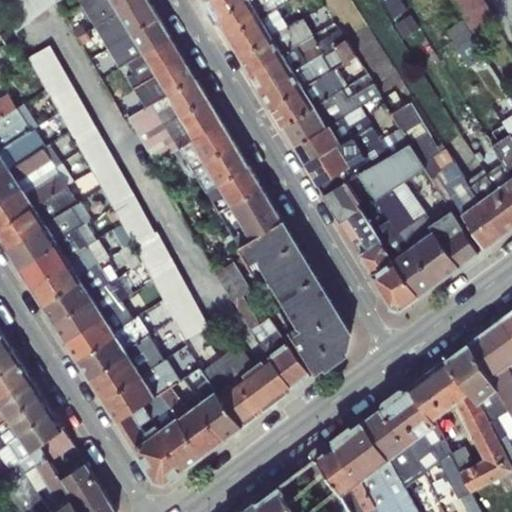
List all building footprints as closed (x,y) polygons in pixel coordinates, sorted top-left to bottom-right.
[(11,0),(5,6),(17,32),(56,0),(11,0)] [(80,0),(95,25),(120,11),(113,0),(80,0)] [(140,0),(113,0),(120,11),(140,0)] [(161,17),(150,0),(140,0),(120,11),(134,33),(161,17)] [(208,0),(219,17),(249,0),(208,0)] [(252,0),(249,0),(219,17),(230,36),(262,16),(252,0)] [(252,0),(262,16),(289,1),(290,0),(252,0)] [(486,0),(453,0),(457,5),(462,14),(465,18),(475,35),(499,21),(486,0)] [(262,16),(274,35),(281,30),(300,19),(289,1),(262,16)] [(454,19),(462,14),(457,5),(448,10),(454,19)] [(95,25),(121,67),(128,62),(145,52),(134,33),(120,11),(95,25)] [(300,19),(281,30),(286,39),(309,25),(314,34),(319,33),(308,14),(300,19)] [(274,35),(262,16),(230,36),(242,55),(274,35)] [(173,36),(161,17),(134,33),(145,52),(173,36)] [(487,56),(475,35),(465,18),(447,29),(469,67),(487,56)] [(83,23),(73,28),(83,44),(92,39),(83,23)] [(286,39),(281,30),(274,35),(284,52),(314,34),(309,25),(286,39)] [(314,34),(284,52),(284,53),(294,70),(323,53),(335,46),(348,39),(342,27),(318,42),(314,34)] [(357,55),(368,47),(358,32),(348,38),(357,55)] [(284,52),(274,35),(242,55),(252,72),(284,53),(284,52)] [(185,56),(173,36),(145,52),(158,73),(185,56)] [(348,38),(348,39),(335,46),(345,63),(348,61),(357,55),(348,38)] [(51,44),(29,57),(113,206),(122,223),(131,239),(143,261),(149,271),(181,329),(187,338),(210,326),(158,230),(156,231),(51,44)] [(368,47),(357,55),(363,64),(374,57),(368,47)] [(128,62),(152,102),(170,93),(158,73),(145,52),(128,62)] [(294,70),(284,53),(252,72),(262,89),(294,70)] [(333,69),(323,53),(294,70),(304,87),(333,69)] [(363,64),(357,55),(348,61),(350,63),(349,64),(355,74),(365,67),(363,64)] [(198,77),(185,56),(158,73),(170,93),(198,77)] [(315,105),(348,86),(336,67),(333,69),(304,87),(305,88),(315,105)] [(304,87),(294,70),(262,89),(273,106),(305,88),(304,87)] [(211,99),(198,77),(170,93),(183,115),(211,99)] [(331,124),(361,105),(382,93),(375,82),(354,95),(348,86),(315,105),(316,106),(327,126),(331,124)] [(0,117),(17,107),(9,92),(5,86),(4,83),(0,85),(0,117)] [(315,105),(305,88),(273,106),(284,126),(316,106),(315,105)] [(152,102),(180,147),(193,139),(196,138),(183,115),(170,93),(152,102)] [(225,122),(211,99),(183,115),(196,138),(225,122)] [(480,200),(468,182),(446,149),(444,150),(412,101),(393,112),(404,131),(412,142),(427,167),(453,209),(454,209),(481,252),(486,248),(462,213),(480,200)] [(0,148),(0,149),(33,128),(39,124),(25,102),(17,107),(0,117),(0,148)] [(180,147),(152,102),(129,117),(157,162),(174,152),(180,147)] [(355,136),(373,125),(361,105),(331,124),(342,143),(355,136)] [(327,126),(316,106),(284,126),(296,145),(327,126)] [(471,113),(456,123),(467,139),(482,129),(471,113)] [(511,115),(503,122),(504,123),(511,134),(511,115)] [(238,143),(225,122),(196,138),(193,139),(207,162),(238,143)] [(511,134),(504,123),(489,133),(496,143),(493,145),(501,157),(511,173),(511,134)] [(331,124),(327,126),(296,145),(306,163),(339,144),(342,143),(331,124)] [(412,142),(404,131),(382,143),(373,125),(355,136),(372,166),(412,142)] [(12,168),(45,147),(33,128),(0,149),(12,168)] [(351,165),(319,184),(324,194),(347,181),(360,173),(372,166),(355,136),(342,143),(339,144),(351,165)] [(207,162),(193,139),(180,147),(195,173),(212,201),(225,193),(219,183),(207,162)] [(427,167),(412,142),(372,166),(360,173),(378,199),(391,218),(412,246),(435,230),(430,225),(433,223),(405,180),(427,167)] [(251,164),(238,143),(207,162),(219,183),(251,164)] [(351,165),(339,144),(306,163),(319,184),(351,165)] [(36,205),(68,184),(64,177),(45,147),(12,168),(24,186),(36,205)] [(195,173),(180,147),(174,152),(188,176),(195,173)] [(0,149),(0,175),(12,168),(0,149)] [(485,170),(496,188),(511,176),(511,173),(501,157),(485,170)] [(233,205),(264,186),(251,164),(219,183),(225,193),(233,205)] [(12,168),(0,175),(0,201),(24,186),(12,168)] [(480,200),(496,188),(485,170),(468,182),(480,200)] [(64,177),(68,184),(73,182),(68,174),(64,177)] [(511,176),(496,188),(511,209),(511,176)] [(359,202),(361,201),(347,181),(324,194),(393,306),(404,308),(421,295),(395,259),(375,228),(359,202)] [(46,221),(56,216),(80,202),(68,184),(36,205),(46,221)] [(24,186),(0,201),(0,227),(36,205),(24,186)] [(253,239),(284,219),(264,186),(233,205),(240,218),(248,231),(253,239)] [(480,200),(503,235),(511,228),(511,209),(496,188),(480,200)] [(486,248),(503,235),(480,200),(462,213),(486,248)] [(36,205),(0,227),(0,235),(7,247),(46,221),(36,205)] [(114,229),(122,223),(113,206),(104,211),(114,229)] [(58,239),(77,227),(91,219),(84,208),(60,222),(56,216),(46,221),(58,239)] [(411,247),(438,282),(471,258),(481,252),(454,209),(453,209),(433,223),(430,225),(435,230),(412,246),(411,247)] [(248,231),(240,218),(226,226),(234,239),(248,231)] [(411,247),(412,246),(391,218),(375,228),(395,259),(411,247)] [(300,326),(336,304),(284,219),(253,239),(240,246),(254,270),(262,265),(300,326)] [(46,221),(7,247),(20,267),(60,243),(58,239),(46,221)] [(131,239),(122,223),(114,229),(112,230),(121,245),(131,239)] [(68,256),(87,245),(77,227),(58,239),(60,243),(68,256)] [(60,243),(20,267),(29,281),(68,256),(60,243)] [(132,267),(141,262),(130,243),(120,249),(131,268),(132,267)] [(80,273),(98,262),(87,245),(68,256),(80,273)] [(395,259),(421,295),(438,282),(411,247),(395,259)] [(68,256),(29,281),(40,298),(80,273),(68,256)] [(234,301),(244,295),(252,290),(234,260),(216,271),(234,301)] [(149,271),(143,261),(141,262),(132,267),(139,277),(149,271)] [(92,293),(110,282),(98,262),(80,273),(92,293)] [(80,273),(40,298),(53,318),(92,293),(80,273)] [(104,311),(123,299),(116,289),(121,286),(116,278),(110,282),(92,293),(104,311)] [(92,293),(53,318),(64,336),(104,311),(92,293)] [(234,301),(251,328),(260,323),(244,295),(234,301)] [(115,329),(134,317),(123,299),(104,311),(115,329)] [(291,331),(317,373),(326,366),(329,369),(350,352),(348,350),(350,348),(353,332),(336,304),(300,326),(291,331)] [(104,311),(64,336),(76,354),(115,329),(104,311)] [(511,311),(501,320),(511,335),(511,311)] [(127,348),(151,333),(139,314),(134,317),(115,329),(127,348)] [(257,338),(271,359),(272,358),(291,345),(270,316),(260,323),(251,328),(257,338)] [(471,342),(493,377),(502,371),(511,362),(511,335),(501,320),(471,342)] [(0,351),(11,344),(0,325),(0,351)] [(115,329),(76,354),(88,373),(127,348),(115,329)] [(189,342),(187,338),(181,329),(163,340),(171,353),(189,342)] [(143,373),(153,367),(166,359),(151,333),(127,348),(143,373)] [(493,377),(471,342),(449,359),(470,391),(479,403),(480,402),(498,388),(499,388),(493,377)] [(239,343),(203,369),(218,389),(222,395),(238,382),(258,368),(239,343)] [(0,375),(22,360),(11,344),(0,351),(0,375)] [(291,345),(272,358),(294,388),(312,374),(291,345)] [(127,348),(88,373),(105,400),(145,377),(143,373),(127,348)] [(190,374),(201,366),(194,355),(178,365),(185,377),(190,374)] [(238,382),(261,413),(294,388),(272,358),(271,359),(258,368),(238,382)] [(470,391),(449,359),(412,388),(435,418),(457,401),(470,391)] [(0,399),(33,378),(22,360),(0,375),(0,399)] [(145,377),(157,395),(171,386),(179,381),(170,365),(157,374),(153,367),(143,373),(145,377)] [(207,397),(218,389),(203,369),(201,366),(190,374),(207,397)] [(504,375),(502,371),(493,377),(499,388),(498,388),(511,410),(511,411),(511,374),(511,372),(504,375)] [(145,377),(105,400),(118,420),(134,410),(158,396),(157,395),(145,377)] [(45,395),(33,378),(0,399),(0,401),(10,417),(45,395)] [(238,382),(222,395),(244,425),(261,413),(238,382)] [(189,411),(171,386),(157,395),(158,396),(134,410),(150,436),(158,430),(179,415),(181,417),(189,411)] [(438,423),(435,418),(412,388),(410,389),(405,386),(404,386),(402,386),(401,386),(385,399),(384,399),(384,400),(383,402),(384,405),(381,407),(409,445),(438,423)] [(511,410),(498,388),(480,402),(486,409),(501,439),(508,434),(498,416),(511,410)] [(207,397),(201,402),(228,438),(244,425),(222,395),(218,389),(207,397)] [(470,391),(457,401),(485,458),(475,463),(455,423),(441,429),(472,491),(499,477),(511,470),(511,462),(501,439),(486,409),(480,402),(479,403),(470,391)] [(21,434),(53,409),(45,395),(10,417),(21,434)] [(0,401),(0,423),(10,417),(0,401)] [(189,411),(181,417),(206,454),(228,438),(201,402),(189,411)] [(364,420),(391,458),(409,445),(381,407),(364,420)] [(41,447),(66,428),(53,409),(21,434),(33,452),(41,447)] [(167,483),(187,468),(158,430),(150,436),(134,410),(118,420),(157,481),(167,483)] [(187,468),(206,454),(181,417),(179,415),(158,430),(187,468)] [(0,449),(9,443),(21,434),(10,417),(0,423),(0,449)] [(355,427),(353,423),(333,438),(337,442),(363,479),(391,458),(364,420),(355,427)] [(483,511),(472,491),(441,429),(438,423),(409,445),(424,473),(442,460),(460,496),(468,511),(483,511)] [(66,428),(41,447),(52,463),(77,446),(66,428)] [(33,452),(21,434),(9,443),(19,460),(33,452)] [(363,479),(337,442),(318,456),(345,493),(363,479)] [(425,474),(424,473),(409,445),(391,458),(406,486),(425,474)] [(72,494),(62,479),(52,463),(41,447),(33,452),(19,460),(0,473),(0,481),(18,511),(47,511),(48,511),(72,494)] [(420,511),(406,486),(391,458),(363,479),(374,499),(386,493),(386,494),(386,495),(387,497),(388,498),(390,499),(391,500),(393,500),(400,511),(404,511),(405,511),(420,511)] [(72,494),(83,511),(118,511),(119,511),(87,462),(62,479),(72,494)] [(511,488),(511,470),(499,477),(507,491),(511,488)] [(365,511),(380,511),(374,499),(363,479),(345,493),(354,511),(364,511),(365,511)] [(295,511),(279,484),(258,500),(264,511),(295,511)] [(386,493),(374,499),(380,511),(400,511),(393,500),(391,500),(390,499),(388,498),(387,497),(386,495),(386,494),(386,493)] [(48,511),(83,511),(72,494),(48,511)] [(426,494),(415,500),(422,511),(424,511),(433,507),(426,494)] [(264,511),(258,500),(241,511),(264,511)]
